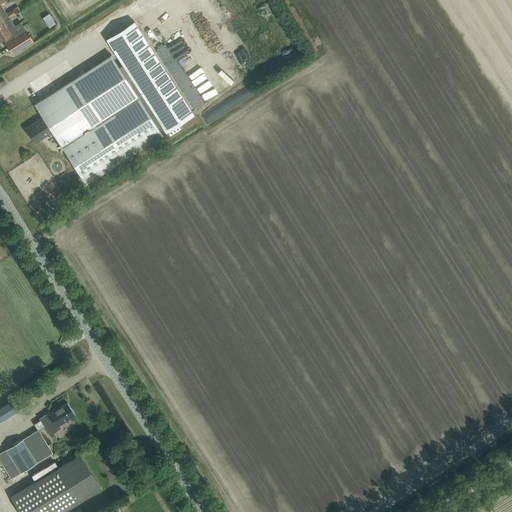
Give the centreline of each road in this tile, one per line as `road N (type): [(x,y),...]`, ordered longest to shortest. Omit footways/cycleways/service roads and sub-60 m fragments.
road 1 (unclassified): [(200,511),(0,194)]
road 2 (unknown): [(0,91),(155,0)]
